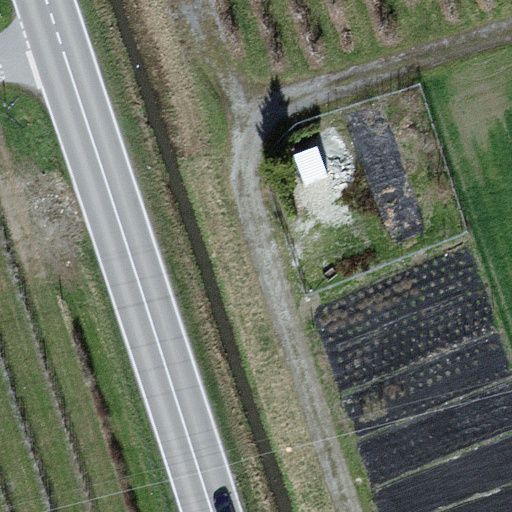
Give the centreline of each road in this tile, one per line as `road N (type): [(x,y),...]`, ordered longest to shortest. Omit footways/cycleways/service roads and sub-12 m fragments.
road 1 (track): [(350,511),(252,190),(258,126),(285,100),(511,28)]
road 2 (tertiary): [(211,511),(45,0)]
